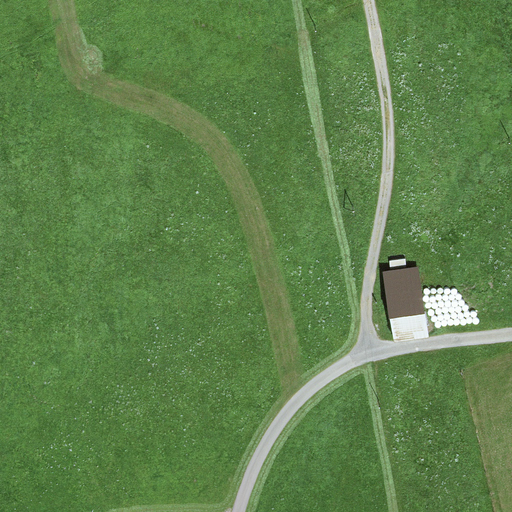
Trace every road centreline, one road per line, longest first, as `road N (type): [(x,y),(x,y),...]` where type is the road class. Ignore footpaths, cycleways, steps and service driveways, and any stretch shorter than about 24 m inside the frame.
road 1 (track): [(367,0),(388,140),(366,303),(371,353)]
road 2 (track): [(371,353),(333,370),(290,406),(257,457),(238,511)]
road 3 (track): [(511,333),(371,353)]
